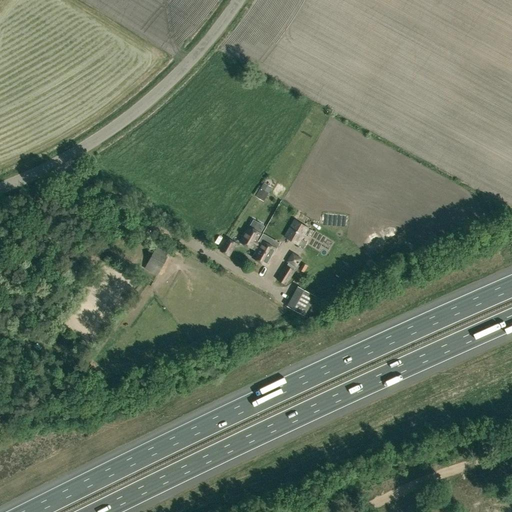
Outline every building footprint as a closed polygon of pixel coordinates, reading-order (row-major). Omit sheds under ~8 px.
[(303,248),(306,242),(301,239),(308,227),(294,219),(284,237),(303,248)] [(266,265),(276,248),(262,240),(261,241),(257,239),(260,233),(248,227),(240,241),(252,248),(253,246),(257,248),(252,257),(266,265)] [(236,243),(227,238),(220,250),(229,255),(236,243)] [(158,273),(166,258),(154,252),(146,267),(158,273)] [(295,271),(285,265),(276,279),(286,285),(295,271)] [(304,315),(313,299),(315,295),(298,286),(287,306),(304,315)] [(64,335),(60,343),(65,346),(69,338),(64,335)]
